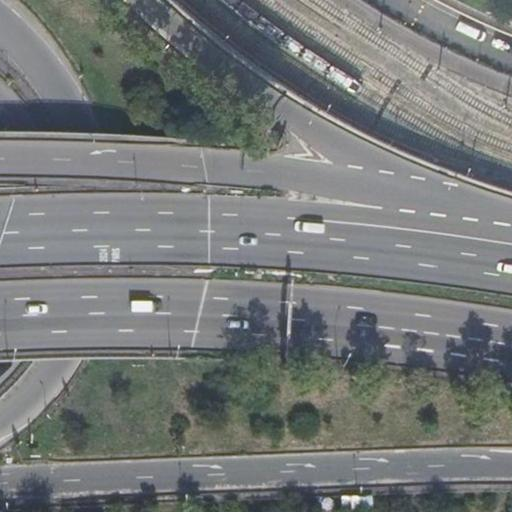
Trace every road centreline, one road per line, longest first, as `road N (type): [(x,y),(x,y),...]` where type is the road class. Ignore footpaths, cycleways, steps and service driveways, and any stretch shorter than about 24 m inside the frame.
road 1 (trunk): [(0,313),(273,318),(511,345)]
road 2 (trunk): [(511,261),(274,234),(0,230)]
road 3 (trunk): [(0,483),(511,466)]
road 4 (trunk): [(0,426),(58,368),(100,260),(87,165),(33,58),(0,22)]
road 5 (trunk): [(434,192),(140,161),(0,157)]
road 6 (trunk): [(434,192),(320,134),(146,0)]
road 7 (trunk): [(0,371),(30,331),(47,260),(41,173),(0,97)]
